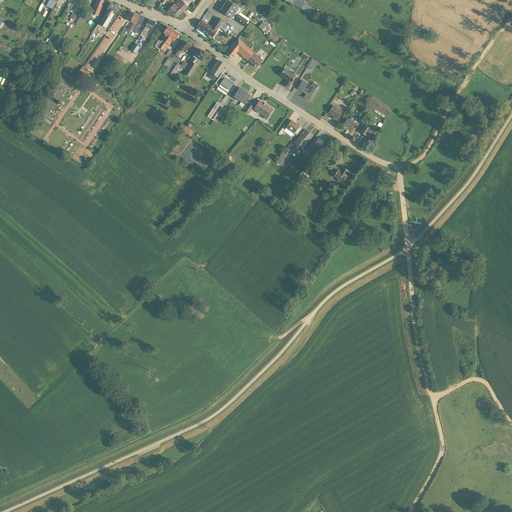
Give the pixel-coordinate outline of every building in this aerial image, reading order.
[(52,9),(56,0),(48,0),(46,6),(52,9)] [(97,0),(91,14),(97,16),(104,1),(100,0),(97,0)] [(180,0),(177,0),(167,12),(170,16),(171,14),(175,18),(181,12),(188,6),(180,0)] [(227,0),(220,11),(230,18),(231,18),(244,27),(246,23),(247,24),(249,22),(248,22),(249,19),(240,13),(239,14),(238,13),(240,10),(238,8),(227,0)] [(296,0),(283,0),(284,0),(302,9),(301,10),(314,16),(317,11),(296,0)] [(114,15),(118,8),(110,4),(98,24),(105,28),(114,15)] [(136,24),(139,16),(134,14),(133,14),(130,22),(132,23),(127,32),(129,33),(132,30),(136,24)] [(132,30),(136,33),(139,28),(137,27),(139,25),(145,28),(148,19),(139,16),(136,24),(132,30)] [(84,20),(80,17),(76,24),(80,26),(84,20)] [(212,38),(223,21),(217,18),(211,27),(200,21),(196,28),(212,38)] [(145,28),(140,34),(147,37),(152,30),(155,22),(148,19),(145,28)] [(266,33),(271,27),(264,20),(258,26),(266,33)] [(224,31),(227,26),(222,22),(219,28),(224,31)] [(160,50),(173,30),(167,27),(163,33),(165,35),(164,36),(164,35),(161,40),(162,40),(160,42),(158,40),(154,45),(160,50)] [(174,42),(178,34),(173,30),(160,50),(164,52),(172,41),(174,42)] [(247,61),(253,52),(238,39),(226,54),(231,59),(237,52),(247,61)] [(173,54),(177,57),(178,57),(180,58),(184,53),(185,53),(190,45),(183,41),(181,45),(179,44),(173,54)] [(0,49),(9,53),(11,49),(2,44),(1,45),(0,43),(0,49)] [(190,78),(206,54),(200,49),(197,52),(196,52),(190,61),(191,62),(189,65),(183,61),(180,66),(178,69),(182,72),(184,69),(185,70),(183,74),(190,78)] [(262,60),(253,52),(247,61),(256,68),(262,60)] [(314,69),(318,62),(313,58),(308,66),(314,69)] [(168,59),(163,65),(167,67),(171,61),(168,59)] [(216,77),(225,65),(218,61),(210,73),(211,74),(208,78),(214,81),(216,77)] [(178,69),(180,66),(177,63),(169,75),(173,77),(178,69)] [(293,72),(292,73),(284,69),(280,76),(287,80),(286,82),(283,85),(288,89),(292,83),(291,83),(296,75),(293,72)] [(226,76),(221,73),(214,84),(218,87),(216,89),(226,95),(230,90),(234,83),(226,77),(226,76)] [(302,81),(297,89),(306,95),(304,98),(308,101),(318,86),(313,83),(311,86),(302,81)] [(239,105),(242,108),(244,105),(250,96),(247,94),(247,93),(239,87),(233,97),(240,103),(239,105)] [(366,107),(385,119),(389,108),(372,97),(366,107)] [(273,109),(259,101),(253,110),(264,117),(263,118),(266,120),(273,109)] [(222,107),(216,103),(207,117),(213,121),(222,107)] [(357,106),(352,103),(351,105),(350,105),(348,109),(350,110),(350,111),(353,113),(356,108),(356,107),(357,106)] [(253,107),(248,104),(243,111),(248,115),(253,107)] [(337,108),(333,105),(328,113),(333,117),(332,118),(336,121),(344,109),(338,105),(337,108)] [(226,109),(222,107),(216,116),(220,118),(226,109)] [(360,117),(362,114),(356,111),(354,114),(353,113),(349,120),(347,118),(347,119),(343,126),(348,129),(349,129),(352,131),(360,118),(360,117)] [(283,132),(291,137),(299,126),(291,120),(285,128),(286,128),(283,132)] [(373,124),(368,121),(361,133),(365,136),(366,134),(371,138),(376,130),(373,128),(374,128),(373,127),(374,125),(373,124)] [(179,128),(192,136),(195,131),(182,123),(179,128)] [(295,147),(300,151),(302,149),(302,150),(312,136),(305,130),(294,143),(296,145),(295,147)] [(309,149),(316,154),(324,144),(322,142),(318,138),(309,149)] [(284,163),(293,152),(287,147),(275,162),(277,163),(276,165),(277,166),(279,165),(281,167),(282,166),(283,167),(285,164),(284,163)] [(346,178),(347,179),(350,175),(348,173),(349,172),(342,167),(340,171),(336,168),(334,161),(326,163),(328,170),(332,169),(336,172),(333,176),(338,180),(337,181),(341,184),(346,178)] [(309,172),(304,168),(295,181),(300,184),(309,172)]
